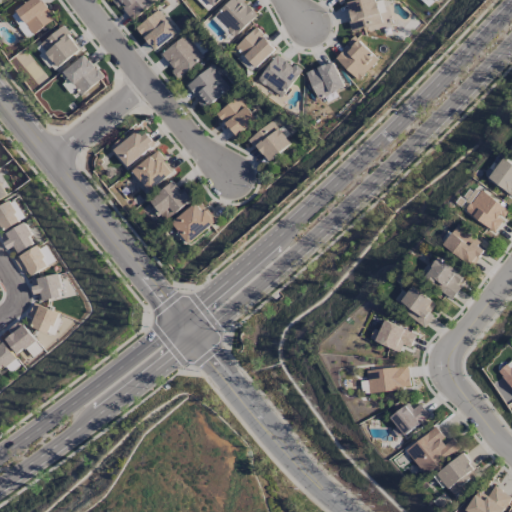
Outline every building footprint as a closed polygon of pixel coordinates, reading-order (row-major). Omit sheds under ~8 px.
[(29,0),(17,10),(35,33),(56,17),(42,0),(29,0)] [(117,0),(130,20),(156,3),(154,0),(117,0)] [(230,0),(215,15),(235,37),(259,14),(245,0),(230,0)] [(347,0),(348,0),(352,29),(381,24),(377,0),(347,0)] [(157,50),(178,31),(158,9),(137,28),(157,50)] [(28,37),(33,34),(17,11),(12,15),(28,37)] [(82,50),(65,25),(41,42),(58,66),(82,50)] [(236,46),(256,68),(277,48),(257,27),(236,46)] [(181,77),(205,56),(185,34),(161,55),(181,77)] [(335,57),(358,79),(379,58),(356,36),(335,57)] [(104,76),(85,53),(63,72),(82,94),(104,76)] [(278,53),(258,79),(282,97),(301,71),(278,53)] [(306,72),(318,99),(345,86),(333,60),(306,72)] [(187,85),(206,108),(231,87),(212,65),(187,85)] [(217,113),(236,135),(258,117),(239,95),(217,113)] [(291,142),(272,120),(250,139),(269,161),(291,142)] [(113,147),(126,166),(156,144),(143,126),(113,147)] [(148,190),(173,173),(158,151),(133,168),(148,190)] [(511,194),(511,163),(504,157),(488,177),(511,194)] [(194,197),(187,188),(183,191),(174,180),(150,200),(166,220),(194,197)] [(494,231),(509,210),(481,189),(465,210),(494,231)] [(0,223),(3,229),(22,219),(12,200),(0,205),(0,223)] [(171,221),(187,243),(215,223),(199,201),(171,221)] [(13,255),(35,242),(24,222),(2,235),(13,255)] [(477,244),(480,239),(457,224),(443,245),(473,266),(484,249),(477,244)] [(16,257),(27,277),(55,262),(45,242),(16,257)] [(424,276),(451,297),(467,277),(440,256),(424,276)] [(40,294),(41,300),(63,296),(58,273),(31,278),(35,295),(40,294)] [(424,324),(438,305),(412,285),(407,293),(402,289),(393,301),(424,324)] [(58,310),(34,303),(29,316),(34,317),(31,327),(51,333),(58,310)] [(399,351),(403,343),(411,347),(417,334),(385,319),(375,340),(399,351)] [(0,367),(5,364),(10,372),(21,364),(2,338),(0,339),(0,367)] [(511,358),(498,371),(511,386),(511,358)] [(367,369),(368,380),(362,380),(363,392),(410,388),(408,365),(367,369)] [(397,437),(430,418),(421,403),(412,408),(409,403),(390,415),(396,426),(393,428),(397,437)] [(405,448),(423,474),(461,448),(453,437),(446,442),(436,427),(405,448)] [(481,473),(464,452),(437,473),(455,497),(465,489),(463,487),(481,473)] [(489,495),(477,489),(466,511),(468,511),(502,511),(511,495),(494,485),(489,495)]
